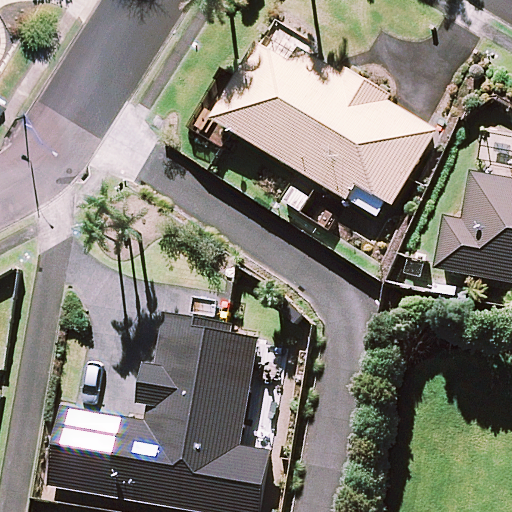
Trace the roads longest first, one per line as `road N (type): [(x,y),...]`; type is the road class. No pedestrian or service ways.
road 1 (residential): [(320,511),(349,334),(336,295),(70,115)]
road 2 (unknown): [(36,164),(50,212),(48,256),(6,511)]
road 3 (residential): [(144,0),(70,115)]
